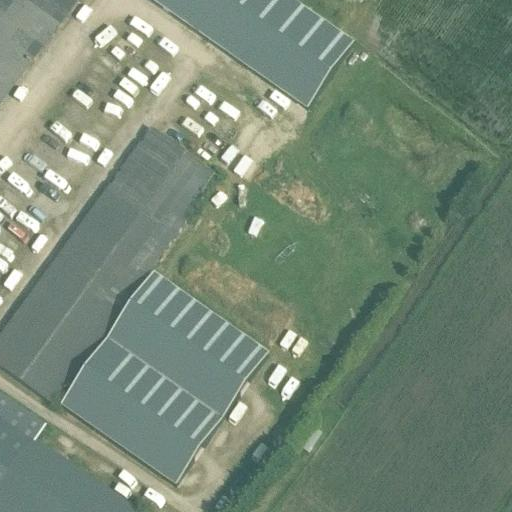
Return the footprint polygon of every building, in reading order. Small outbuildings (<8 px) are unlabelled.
[(9,0),(0,12),(0,118),(92,0),(9,0)] [(295,0),(232,0),(334,72),(356,43),(295,0)] [(219,180),(153,131),(0,339),(0,372),(51,410),(219,180)] [(60,410),(175,491),(269,359),(154,278),(60,410)] [(0,397),(0,504),(38,452),(32,447),(45,429),(0,397)] [(125,511),(38,452),(0,504),(0,511),(125,511)]
